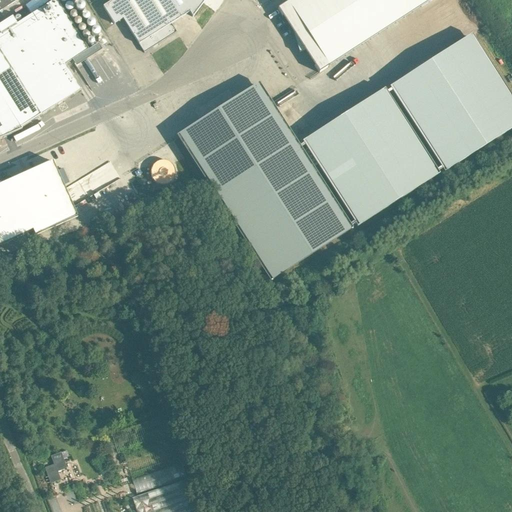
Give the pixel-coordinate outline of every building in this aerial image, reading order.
[(0,95),(21,128),(81,90),(80,90),(65,65),(88,50),(56,0),(55,0),(32,15),(30,13),(27,15),(28,17),(17,25),(12,18),(0,25),(0,95)] [(0,0),(0,11),(17,0),(0,0)] [(177,33),(172,24),(183,18),(171,0),(114,0),(103,7),(114,24),(123,19),(144,53),(177,33)] [(291,0),(278,9),(320,74),(432,0),(291,0)] [(511,101),(470,37),(391,88),(445,170),(511,126),(511,101)] [(178,136),(271,279),(349,228),(258,85),(178,136)] [(384,91),(305,142),(358,225),(437,174),(384,91)] [(0,139),(22,129),(21,129),(21,128),(0,95),(0,139)] [(53,161),(0,184),(0,246),(32,231),(35,236),(78,217),(53,161)] [(151,172),(151,173),(151,174),(151,175),(151,176),(151,177),(152,178),(152,179),(153,180),(154,181),(154,182),(155,182),(155,183),(156,183),(157,184),(158,184),(159,185),(160,185),(161,185),(162,185),(163,185),(164,185),(165,185),(166,185),(167,185),(167,184),(168,184),(169,184),(169,183),(170,183),(171,182),(172,181),(173,181),(173,180),(173,179),(174,179),(174,178),(174,177),(175,177),(175,176),(175,175),(175,174),(175,173),(175,172),(175,171),(175,170),(175,169),(174,169),(174,168),(174,167),(173,167),(173,166),(172,165),(172,164),(171,164),(170,163),(169,163),(169,162),(168,162),(167,162),(167,161),(166,161),(165,161),(164,161),(163,161),(162,161),(161,161),(160,161),(159,161),(158,162),(156,163),(155,163),(155,164),(154,164),(154,165),(153,165),(153,166),(153,167),(152,167),(152,168),(151,169),(151,170),(151,171),(151,172)] [(136,185),(136,186),(136,187),(136,188),(136,189),(137,189),(137,190),(138,190),(138,191),(139,191),(140,192),(141,192),(142,192),(143,192),(144,192),(145,191),(146,191),(147,190),(148,189),(148,188),(148,187),(148,186),(148,185),(148,184),(148,183),(147,182),(146,181),(145,180),(144,180),(143,179),(142,179),(141,180),(140,180),(139,180),(138,180),(138,181),(137,182),(136,183),(136,184),(136,185)] [(65,467),(62,460),(58,452),(49,457),(53,465),(44,469),(51,484),(60,479),(56,471),(65,467)] [(196,511),(186,480),(132,498),(136,511),(196,511)]
